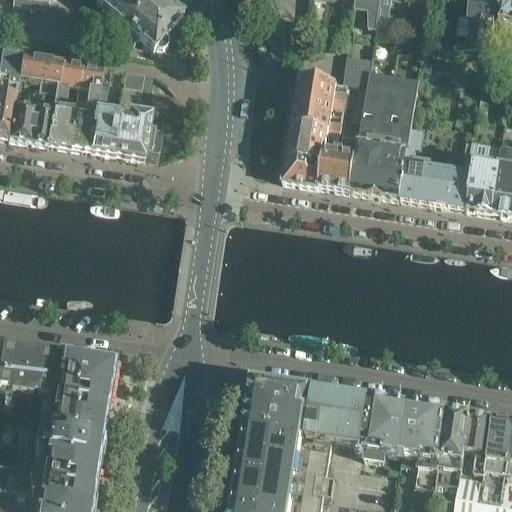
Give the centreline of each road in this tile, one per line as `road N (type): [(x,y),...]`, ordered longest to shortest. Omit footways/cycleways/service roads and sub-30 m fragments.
road 1 (residential): [(189,361),(511,405)]
road 2 (residential): [(511,244),(208,198)]
road 3 (residential): [(208,198),(0,166)]
road 4 (tertiary): [(208,198),(226,71),(209,0)]
road 5 (residential): [(0,331),(189,361)]
road 6 (tertiary): [(189,361),(208,198)]
road 7 (tertiary): [(161,511),(189,361)]
